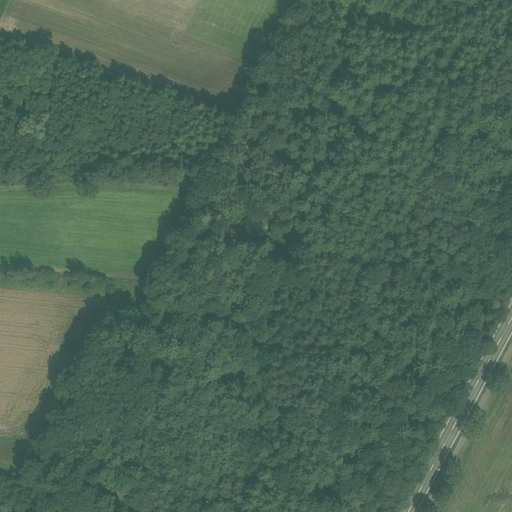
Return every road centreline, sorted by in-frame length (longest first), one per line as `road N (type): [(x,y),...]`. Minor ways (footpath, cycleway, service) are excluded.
road 1 (track): [(511,289),(193,223)]
road 2 (primary): [(408,511),(511,320)]
